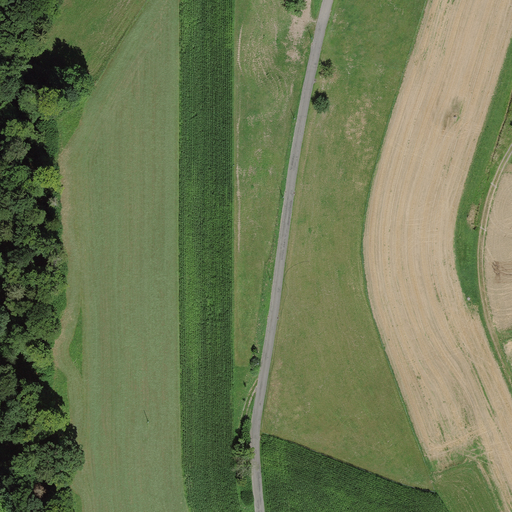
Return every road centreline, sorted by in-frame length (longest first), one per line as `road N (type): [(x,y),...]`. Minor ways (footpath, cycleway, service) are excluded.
road 1 (residential): [(329,0),(288,197),(255,429),(261,511)]
road 2 (track): [(511,143),(486,200),(480,243),(486,313),(499,351)]
